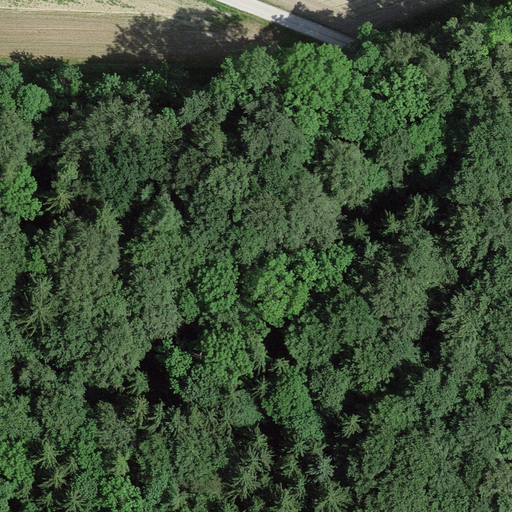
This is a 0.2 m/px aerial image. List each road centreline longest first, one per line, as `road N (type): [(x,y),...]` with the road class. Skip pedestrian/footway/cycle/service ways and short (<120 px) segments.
road 1 (track): [(511,111),(242,0)]
road 2 (track): [(380,57),(511,30)]
